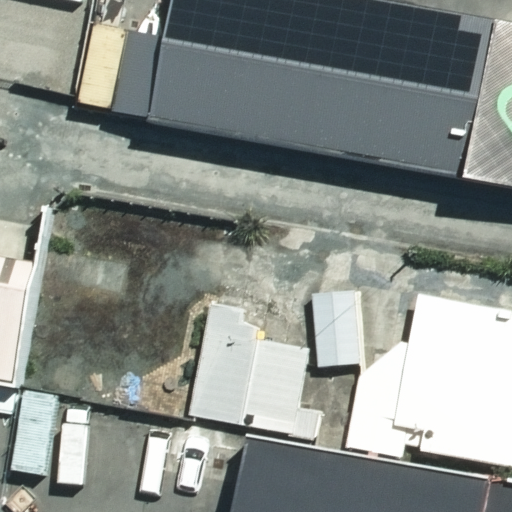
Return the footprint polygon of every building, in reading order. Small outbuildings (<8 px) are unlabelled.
[(511,18),(413,0),(162,0),(157,31),(121,24),(107,102),(511,178),(511,18)] [(0,381),(8,383),(32,257),(0,250),(0,381)] [(137,265),(58,254),(53,293),(131,304),(137,265)] [(331,460),(267,447),(254,511),(511,511),(511,324),(364,295),(331,460)] [(278,324),(220,314),(201,421),(303,439),(318,354),(274,347),(278,324)]
